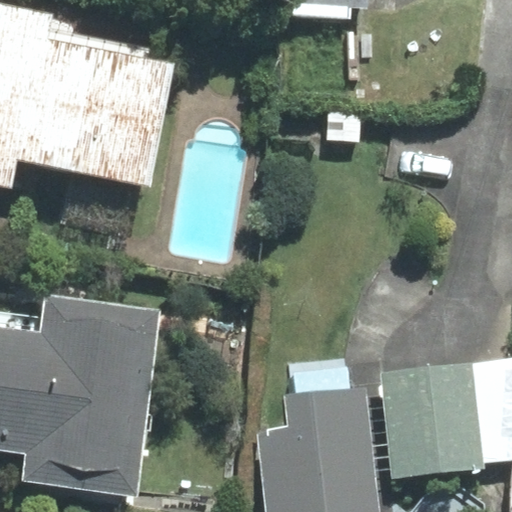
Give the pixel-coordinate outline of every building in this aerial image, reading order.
[(350,0),(277,0),(277,9),(349,15),(350,0)] [(0,174),(128,200),(150,91),(21,65),(25,42),(0,37),(0,174)] [(119,498),(137,327),(34,316),(30,352),(0,348),(0,455),(13,457),(10,487),(119,498)] [(464,380),(382,389),(392,482),(474,473),(464,380)] [(283,451),(253,454),(259,511),(365,511),(356,416),(280,424),(283,451)]
